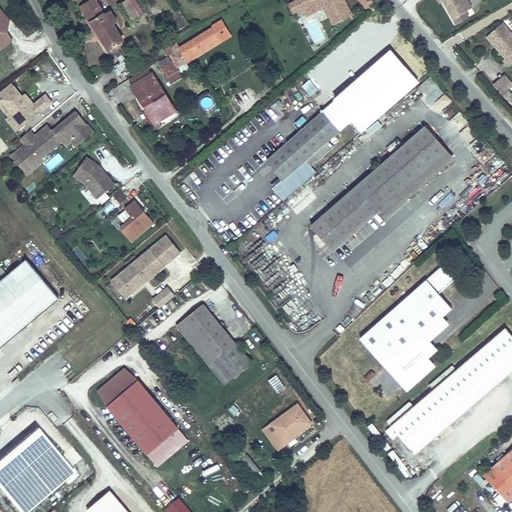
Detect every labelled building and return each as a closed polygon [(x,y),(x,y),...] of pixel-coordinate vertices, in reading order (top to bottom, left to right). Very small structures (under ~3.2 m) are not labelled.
[(88,0),(77,8),(84,17),(98,8),(91,0),(88,0)] [(291,10),(299,6),(295,0),(292,0),(287,3),(291,10)] [(295,0),(299,6),(303,14),(322,5),(331,22),(350,13),(343,0),(295,0)] [(439,0),(450,18),(464,13),(470,8),(465,0),(436,0),(437,2),(439,0)] [(10,12),(1,1),(0,1),(0,41),(13,33),(7,25),(2,18),(9,13),(10,12)] [(120,6),(134,27),(142,22),(127,1),(120,6)] [(98,8),(84,17),(111,55),(124,46),(111,27),(117,22),(109,11),(103,16),(98,8)] [(464,13),(450,18),(453,24),(466,18),(464,13)] [(501,59),(509,68),(511,64),(511,32),(503,21),(486,36),(504,56),(501,59)] [(184,67),(181,62),(216,41),(219,46),(229,40),(218,23),(208,29),(210,33),(175,54),(171,47),(167,49),(170,54),(166,56),(167,59),(176,72),(184,67)] [(216,41),(181,62),(184,67),(219,46),(216,41)] [(167,49),(164,42),(156,46),(163,58),(166,56),(170,54),(167,49)] [(417,65),(424,59),(415,49),(408,55),(417,65)] [(176,72),(167,59),(155,66),(169,89),(182,81),(176,72)] [(170,118),(142,74),(122,87),(137,111),(134,113),(148,135),(156,131),(154,128),(170,118)] [(492,84),(511,106),(511,104),(511,94),(507,90),(511,85),(511,83),(504,74),(492,84)] [(430,108),(435,104),(441,112),(452,102),(432,78),(416,92),(430,108)] [(310,79),(301,86),(310,96),(319,89),(310,79)] [(16,132),(53,103),(45,94),(34,103),(26,93),(22,96),(12,83),(0,92),(0,107),(8,117),(5,119),(16,132)] [(94,124),(77,104),(54,123),(49,118),(36,129),(26,137),(18,143),(34,162),(45,152),(43,150),(63,134),(65,137),(73,130),(79,137),(94,124)] [(449,119),(458,113),(453,106),(444,112),(449,119)] [(341,130),(323,110),(264,160),(282,181),(306,160),(329,141),(341,130)] [(26,137),(36,129),(31,123),(21,131),(26,137)] [(381,210),(449,152),(426,126),(311,224),(334,250),(381,210)] [(79,137),(73,130),(65,137),(67,139),(72,134),(77,139),(79,137)] [(306,160),(311,167),(334,147),(329,141),(306,160)] [(34,162),(18,143),(13,148),(28,166),(34,162)] [(455,159),(449,152),(381,210),(387,217),(455,159)] [(50,169),(64,161),(60,153),(46,162),(50,169)] [(113,181),(98,163),(84,153),(72,171),(82,178),(96,194),(113,181)] [(311,167),(306,160),(282,181),(273,189),(283,200),(316,172),(311,167)] [(113,194),(119,203),(126,198),(120,190),(113,194)] [(154,223),(135,200),(125,208),(132,217),(119,227),(131,242),(154,223)] [(132,293),(181,253),(166,235),(118,275),(132,293)] [(414,261),(425,251),(421,247),(410,256),(414,261)] [(0,347),(59,298),(27,260),(0,282),(0,347)] [(457,277),(444,263),(360,338),(408,391),(436,366),(429,358),(438,349),(431,341),(450,324),(443,316),(453,308),(439,293),(457,277)] [(118,275),(111,280),(126,298),(132,293),(118,275)] [(159,308),(175,295),(168,286),(152,299),(159,308)] [(224,385),(252,363),(204,302),(176,324),(224,385)] [(123,324),(132,330),(137,323),(129,317),(123,324)] [(511,336),(505,329),(385,431),(393,440),(398,436),(415,455),(511,372),(511,336)] [(179,427),(137,379),(124,368),(98,391),(107,406),(148,453),(179,427)] [(285,387),(277,375),(270,380),(278,392),(285,387)] [(313,423),(298,403),(262,429),(278,451),(298,437),(297,435),(313,423)] [(37,427),(0,458),(0,488),(19,511),(27,511),(75,472),(37,427)] [(189,440),(179,427),(148,453),(159,466),(189,440)] [(509,503),(511,499),(511,449),(484,475),(509,503)] [(247,457),(237,465),(250,480),(259,472),(247,457)] [(128,511),(110,490),(87,509),(88,511),(128,511)] [(212,501),(208,506),(214,511),(221,511),(223,511),(212,501)]
